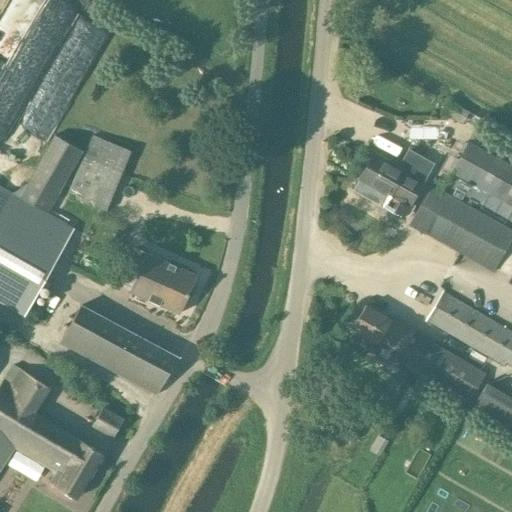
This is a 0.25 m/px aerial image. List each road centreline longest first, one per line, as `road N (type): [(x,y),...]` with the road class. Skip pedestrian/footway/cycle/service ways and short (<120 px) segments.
road 1 (unclassified): [(284,395),(326,0)]
road 2 (unclassified): [(191,356),(232,253),(252,144),(262,0)]
road 3 (unclassified): [(107,511),(191,356)]
road 4 (unclassified): [(253,511),(284,395)]
